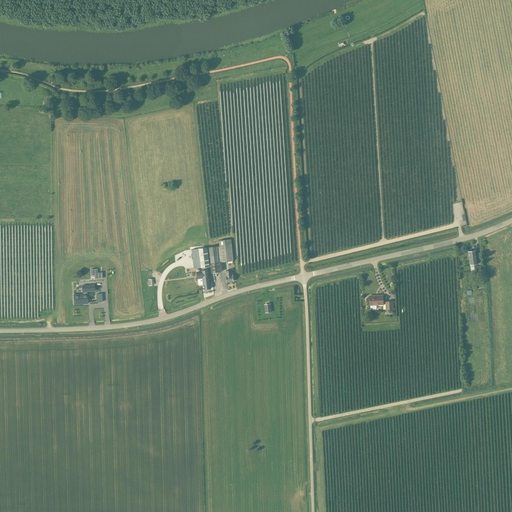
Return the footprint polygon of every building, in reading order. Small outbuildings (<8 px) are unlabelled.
[(209,247),(212,273),(222,272),(221,262),(222,262),(234,261),(231,239),(219,241),(220,246),(209,247)] [(207,247),(201,248),(192,249),(194,268),(201,267),(201,268),(210,266),(207,247)] [(468,251),(470,264),(478,263),(476,250),(468,251)] [(204,290),(211,289),(211,282),(212,282),(211,270),(202,271),(202,272),(197,273),(198,279),(203,279),(204,290)] [(83,292),(83,294),(74,295),(74,304),(80,304),(80,303),(88,303),(87,294),(87,292),(95,291),(95,285),(82,285),(82,292),(83,292)] [(370,302),(370,305),(384,304),(386,304),(386,310),(394,309),(393,301),(385,301),(385,302),(383,302),(383,295),(370,296),(370,297),(369,297),(368,297),(367,298),(366,298),(366,299),(366,300),(367,301),(368,302),(369,302),(370,302)]
